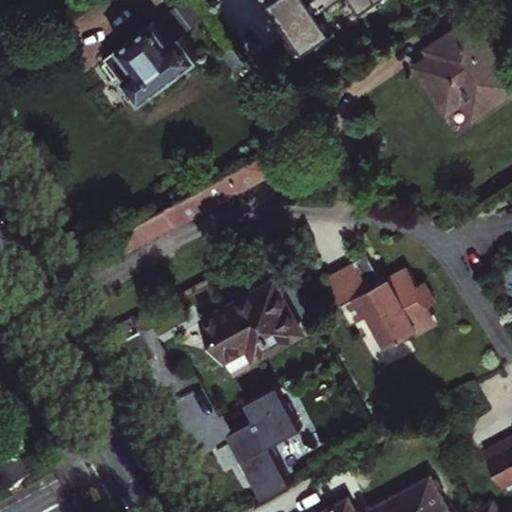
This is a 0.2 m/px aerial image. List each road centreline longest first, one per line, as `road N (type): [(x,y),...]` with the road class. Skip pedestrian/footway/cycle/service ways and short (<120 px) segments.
road 1 (primary): [(153,511),(0,226)]
road 2 (primary): [(0,279),(126,511)]
